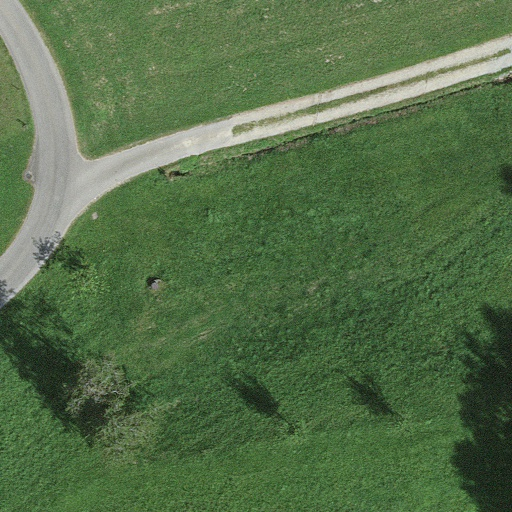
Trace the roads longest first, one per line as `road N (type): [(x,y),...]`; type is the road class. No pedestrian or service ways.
road 1 (track): [(511,49),(170,149),(57,191)]
road 2 (unclassified): [(0,282),(38,239),(59,169),(38,70),(0,3)]
